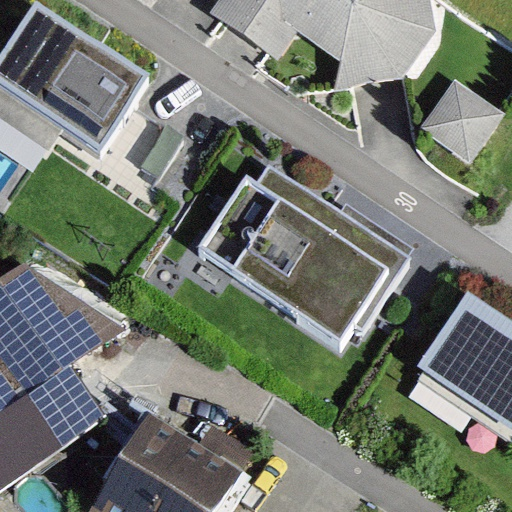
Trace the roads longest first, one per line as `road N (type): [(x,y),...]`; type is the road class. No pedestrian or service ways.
road 1 (residential): [(511,278),(100,0)]
road 2 (residential): [(36,272),(410,511)]
